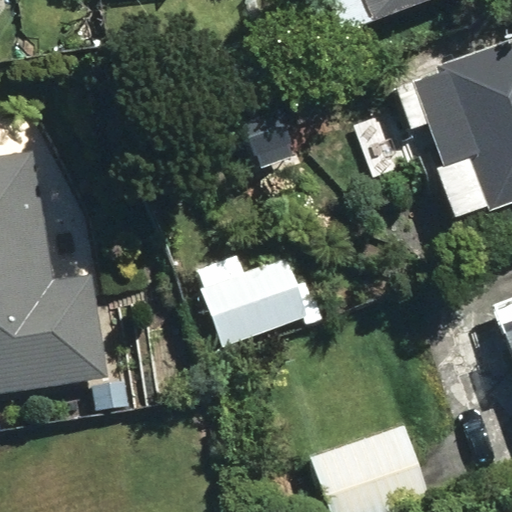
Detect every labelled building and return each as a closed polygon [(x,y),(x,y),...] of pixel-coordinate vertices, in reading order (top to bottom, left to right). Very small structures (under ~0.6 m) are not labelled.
[(363,0),(372,22),(429,0),(363,0)] [(511,38),(437,67),(440,72),(397,87),(411,130),(430,123),(445,166),(438,169),(456,217),(490,207),(491,210),(511,202),(511,38)] [(0,393),(105,378),(90,277),(52,281),(32,153),(0,157),(0,393)] [(201,289),(221,346),(303,316),(307,325),(324,320),(316,294),(310,296),(304,282),(295,285),(285,260),(245,274),(237,256),(197,270),(204,288),(201,289)] [(90,388),(93,411),(126,407),(124,384),(90,388)] [(311,460),(328,511),(420,511),(432,508),(405,428),(311,460)]
